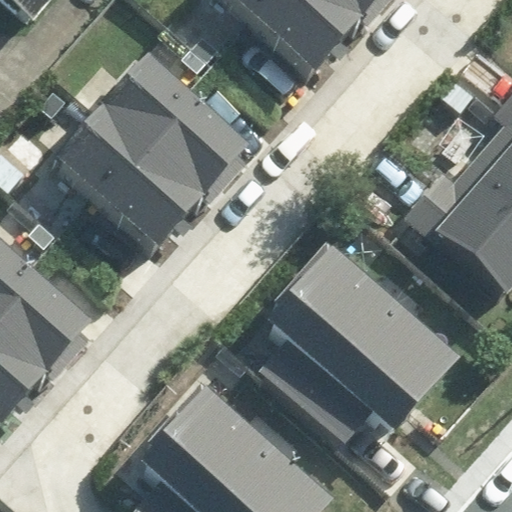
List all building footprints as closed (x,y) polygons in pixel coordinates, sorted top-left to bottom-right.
[(59,0),(0,0),(0,1),(31,30),(59,0)] [(329,0),(230,0),(317,77),(361,28),(329,0)] [(329,0),(361,28),(385,0),(329,0)] [(145,62),(101,112),(202,202),(247,152),(145,62)] [(435,175),(400,214),(501,304),(511,292),(511,95),(496,114),(507,123),(449,188),(435,175)] [(101,112),(57,161),(158,251),(202,202),(101,112)] [(76,183),(15,131),(0,148),(0,190),(40,225),(76,183)] [(0,252),(0,341),(43,380),(87,330),(0,252)] [(289,359),(259,392),(337,464),(365,435),(392,460),(458,389),(323,263),(259,331),(289,359)] [(0,341),(0,427),(43,380),(0,341)] [(163,485),(137,511),(327,511),(196,389),(132,457),(163,485)]
